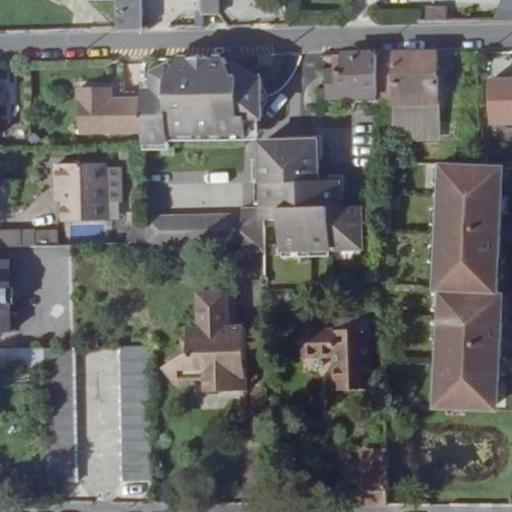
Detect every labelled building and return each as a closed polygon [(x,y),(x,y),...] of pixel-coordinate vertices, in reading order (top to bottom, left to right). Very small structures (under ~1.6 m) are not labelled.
[(144,0),(120,0),(121,32),(145,31),(144,0)] [(219,0),(203,0),(204,16),(220,16),(219,0)] [(511,22),(511,0),(505,0),(496,23),(511,22)] [(448,24),(448,7),(427,8),(428,25),(448,24)] [(440,107),(439,52),(414,53),(379,54),(380,97),(381,123),(397,123),(396,107),(440,107)] [(336,71),(331,71),(332,99),(380,97),(379,54),(335,55),(336,71)] [(263,83),(252,83),(252,78),(240,65),(237,70),(235,59),(224,59),(224,75),(214,75),(212,77),(211,77),(211,80),(200,80),(200,60),(189,60),(186,70),(183,66),(172,78),(172,99),(147,99),(147,132),(147,146),(172,146),(173,139),(248,138),(248,123),(263,123),(263,83)] [(511,78),(493,79),(493,123),(511,122),(511,78)] [(82,133),(147,132),(147,99),(147,98),(113,99),(113,87),(81,88),(82,133)] [(396,107),(397,123),(397,142),(440,141),(440,107),(396,107)] [(323,184),(322,144),(265,143),(266,210),(267,251),(365,251),(364,211),(343,211),(343,184),(323,184)] [(65,203),(65,222),(107,222),(107,221),(107,205),(118,205),(122,204),(122,169),(107,169),(107,165),(57,165),(58,203),(65,203)] [(441,291),(446,292),(441,388),(450,389),(450,408),(487,411),(488,404),(501,405),(502,379),(504,379),(507,324),(504,324),(506,295),(502,295),(507,197),(505,197),(507,168),(448,165),(441,291)] [(107,205),(107,221),(119,221),(118,205),(107,205)] [(267,253),(267,251),(266,210),(244,211),(244,217),(244,244),(243,253),(267,253)] [(244,217),(147,217),(147,246),(244,244),(244,217)] [(140,226),(127,238),(127,246),(147,246),(147,226),(140,226)] [(55,231),(0,231),(0,247),(56,247),(55,231)] [(148,346),(147,246),(120,246),(122,347),(148,346)] [(0,331),(10,331),(10,260),(0,260),(0,331)] [(249,379),(249,330),(238,330),(237,296),(193,297),(194,332),(182,331),(183,358),(163,373),(176,385),(196,384),(196,378),(208,378),(209,393),(213,397),(224,397),(227,392),(237,392),(237,380),(249,379)] [(305,356),(336,355),(338,391),(373,390),(371,329),(304,331),(305,356)] [(148,346),(122,347),(123,480),(149,480),(148,346)] [(0,367),(43,367),(45,366),(45,348),(42,348),(0,348),(0,367)] [(45,348),(45,366),(45,480),(66,480),(65,348),(45,348)] [(249,392),(249,379),(237,380),(237,392),(249,392)] [(390,502),(390,479),(390,475),(366,476),(366,506),(391,506),(390,502)]
